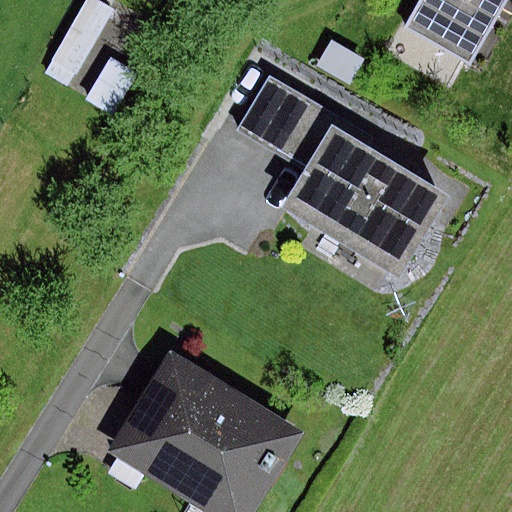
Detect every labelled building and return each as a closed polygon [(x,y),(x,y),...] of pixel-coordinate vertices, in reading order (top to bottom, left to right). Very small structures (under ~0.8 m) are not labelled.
[(96,0),(85,0),(51,59),(74,72),(111,9),(96,0)] [(506,0),(419,0),(404,26),(469,64),(506,0)] [(330,41),(316,65),(350,84),(364,60),(330,41)] [(134,74),(109,59),(85,102),(110,116),(134,74)] [(232,134),(301,174),(330,128),(337,116),(266,76),(232,134)] [(444,200),(330,128),(301,174),(279,209),(393,280),(444,200)] [(255,511),(302,438),(174,358),(111,458),(198,511),(255,511)]
